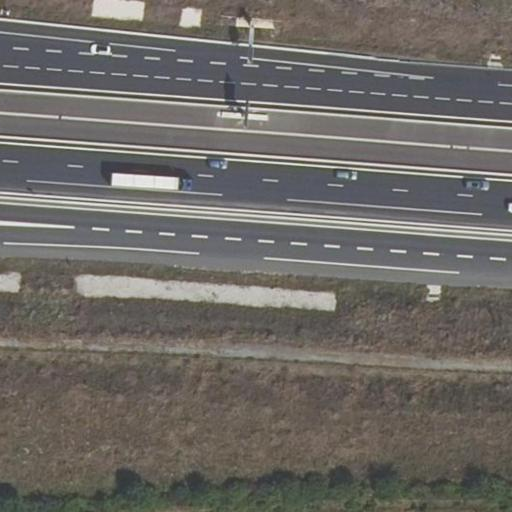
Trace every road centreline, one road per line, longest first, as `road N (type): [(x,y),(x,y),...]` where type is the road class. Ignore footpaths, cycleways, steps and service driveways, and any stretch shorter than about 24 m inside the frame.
road 1 (trunk): [(0,158),(511,193)]
road 2 (trunk): [(511,89),(0,54)]
road 3 (trunk): [(142,229),(511,250)]
road 4 (trunk): [(0,210),(142,229)]
road 5 (trunk): [(0,227),(142,229)]
